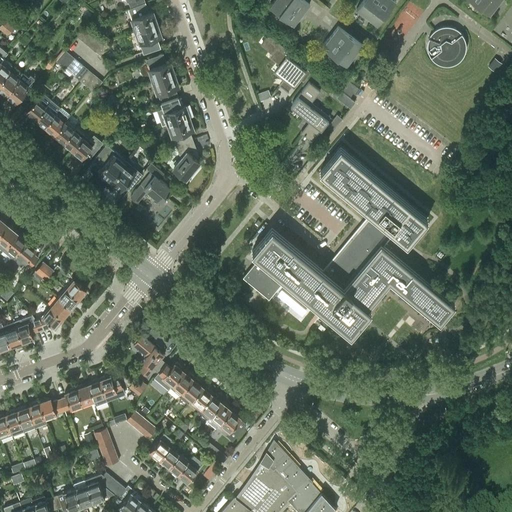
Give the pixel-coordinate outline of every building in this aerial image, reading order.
[(309,3),(306,0),(272,0),(269,5),(293,24),(309,3)] [(361,0),(356,8),(377,24),(395,0),(361,0)] [(471,0),(489,14),(499,0),(471,0)] [(149,11),(145,1),(130,7),(128,8),(135,29),(156,22),(152,10),(149,11)] [(96,24),(102,16),(97,11),(90,19),(96,24)] [(0,28),(2,30),(10,21),(5,17),(0,23),(0,28)] [(6,34),(14,25),(10,21),(2,30),(6,34)] [(156,22),(135,29),(143,51),(160,44),(157,35),(161,34),(156,22)] [(86,24),(77,34),(82,39),(91,28),(86,24)] [(338,24),(322,45),(346,64),(362,43),(338,24)] [(437,27),(436,28),(434,29),(432,31),(430,33),(429,34),(429,36),(428,37),(427,39),(427,41),(427,43),(427,46),(427,48),(427,50),(428,52),(429,53),(430,55),(431,57),(433,59),(435,60),(437,62),(439,63),(441,63),(443,64),(445,64),(448,64),(450,64),(453,63),(455,62),(457,61),(459,59),(461,57),(462,55),(464,53),(465,51),(465,50),(465,49),(465,48),(466,47),(466,45),(466,44),(466,43),(465,41),(465,40),(465,39),(464,37),(464,36),(463,34),(461,32),(460,31),(458,29),(457,28),(455,27),(453,26),(451,26),(449,25),(447,25),(445,25),(444,25),(442,25),(441,26),(440,26),(438,27),(437,27)] [(91,28),(82,39),(86,42),(95,32),(91,28)] [(95,32),(86,42),(91,46),(100,36),(95,32)] [(100,36),(91,46),(93,48),(96,50),(104,40),(100,36)] [(104,40),(96,50),(101,54),(109,44),(104,40)] [(276,45),(269,55),(279,63),(277,65),(274,69),(281,75),(284,77),(279,83),(286,89),(288,91),(288,90),(288,89),(292,84),(298,77),(299,77),(303,80),(313,68),(296,55),(293,58),(276,45)] [(56,59),(61,63),(69,53),(65,49),(56,59)] [(166,61),(163,52),(145,58),(153,80),(174,72),(170,60),(166,61)] [(74,57),(69,53),(61,63),(66,67),(74,57)] [(52,56),(44,65),(48,69),(56,60),(52,56)] [(0,79),(13,65),(3,57),(0,61),(0,79)] [(79,61),(74,57),(66,67),(70,71),(79,61)] [(494,58),(488,65),(496,70),(499,72),(498,72),(506,78),(511,71),(504,65),(503,66),(501,64),(501,63),(494,58)] [(83,65),(79,61),(70,71),(75,75),(83,65)] [(13,65),(0,79),(0,90),(1,91),(2,90),(5,92),(22,72),(13,65)] [(88,69),(83,65),(75,75),(77,77),(79,79),(88,69)] [(92,73),(88,69),(79,79),(84,83),(92,73)] [(14,100),(31,80),(34,77),(31,74),(29,76),(23,71),(22,72),(5,92),(14,100)] [(174,72),(153,80),(160,101),(178,95),(175,86),(178,85),(174,72)] [(97,77),(92,73),(84,83),(89,87),(97,77)] [(102,81),(97,77),(89,87),(93,91),(102,81)] [(346,77),(338,87),(350,96),(353,91),(355,92),(355,93),(359,88),(346,77)] [(292,103),(290,105),(310,120),(302,131),(301,131),(300,132),(311,141),(319,131),(328,119),(328,118),(330,115),(329,115),(328,115),(309,100),(318,89),(319,91),(320,90),(309,81),(292,103)] [(261,98),(271,94),(268,88),(258,92),(261,98)] [(34,117),(50,98),(41,90),(25,109),(29,112),(28,114),(33,118),(34,117)] [(112,104),(117,97),(111,92),(106,98),(112,104)] [(178,95),(160,101),(168,122),(189,115),(184,103),(181,104),(178,95)] [(43,127),(60,106),(50,98),(34,117),(38,120),(37,122),(43,127)] [(53,133),(66,118),(70,113),(61,105),(60,106),(43,127),(48,131),(50,130),(53,133)] [(129,119),(134,113),(129,109),(124,115),(129,119)] [(337,114),(333,118),(338,122),(342,118),(337,114)] [(189,115),(168,122),(175,144),(193,138),(190,129),(193,127),(189,115)] [(66,118),(53,133),(57,136),(56,137),(61,142),(75,125),(66,118)] [(75,125),(61,142),(67,147),(68,145),(71,147),(83,133),(75,125)] [(93,135),(90,138),(83,133),(71,147),(74,150),(72,151),(76,155),(78,153),(81,156),(85,152),(90,156),(101,142),(93,135)] [(200,146),(209,145),(207,134),(199,135),(200,146)] [(193,138),(175,144),(178,153),(182,156),(173,167),(185,177),(199,160),(196,157),(198,154),(193,138)] [(104,144),(92,160),(100,167),(98,170),(109,180),(126,159),(106,143),(104,144)] [(339,146),(319,170),(369,212),(370,212),(363,221),(324,270),(344,286),(344,285),(347,288),(351,282),(347,279),(351,273),(356,277),(360,272),(357,271),(381,243),(383,244),(393,232),(406,243),(416,231),(418,228),(427,218),(339,146)] [(126,159),(109,180),(120,189),(124,184),(129,188),(142,172),(126,159)] [(130,196),(137,201),(147,189),(161,201),(171,188),(157,176),(162,171),(151,162),(146,167),(151,171),(130,196)] [(381,243),(357,271),(360,272),(356,277),(351,273),(347,279),(351,282),(347,288),(344,285),(342,288),(302,256),(318,237),(293,216),(279,233),(272,227),(252,250),(260,257),(243,276),(268,297),(286,275),(326,309),(321,314),(344,333),(347,329),(350,332),(369,309),(366,306),(389,279),(439,321),(454,303),(396,256),(392,252),(381,243)] [(17,231),(7,223),(0,231),(0,239),(6,244),(17,231)] [(15,252),(27,239),(17,231),(6,244),(2,249),(12,257),(15,252)] [(36,247),(27,239),(15,252),(25,260),(24,261),(30,266),(38,256),(32,252),(36,247)] [(43,260),(35,270),(40,274),(48,265),(43,260)] [(48,265),(40,274),(45,278),(53,269),(48,265)] [(73,277),(65,287),(79,299),(84,294),(83,293),(86,288),(73,277)] [(79,299),(65,287),(57,297),(70,307),(74,303),(75,304),(79,299)] [(1,295),(6,299),(12,292),(7,288),(1,295)] [(70,307),(57,297),(49,306),(63,318),(68,313),(67,312),(70,307)] [(63,318),(49,306),(42,315),(39,316),(43,328),(52,324),(55,326),(58,322),(59,323),(63,318)] [(37,330),(33,318),(32,314),(14,320),(22,342),(28,340),(28,339),(33,337),(31,332),(37,330)] [(39,316),(33,318),(37,330),(43,328),(39,316)] [(14,320),(2,324),(10,345),(15,343),(16,344),(22,342),(14,320)] [(10,345),(2,324),(0,325),(0,350),(5,348),(4,347),(10,345)] [(152,367),(157,371),(165,362),(160,358),(163,353),(155,346),(147,338),(145,336),(144,337),(141,334),(139,337),(138,336),(134,341),(135,342),(133,344),(147,355),(143,359),(145,361),(140,368),(147,373),(152,367)] [(170,366),(165,362),(157,371),(172,383),(184,369),(180,366),(180,364),(176,361),(175,362),(174,361),(170,366)] [(179,394),(194,376),(189,372),(187,372),(184,369),(172,383),(170,387),(179,394)] [(122,388),(118,376),(112,378),(110,374),(105,376),(104,375),(98,377),(105,394),(107,400),(119,395),(117,390),(122,388)] [(188,403),(191,399),(203,385),(199,382),(199,380),(194,376),(179,394),(179,395),(188,403)] [(92,381),(87,382),(93,398),(105,394),(98,377),(93,379),(92,381)] [(81,383),(75,385),(82,403),(93,398),(87,382),(82,384),(81,383)] [(133,382),(129,387),(138,394),(142,389),(133,382)] [(66,395),(60,398),(59,398),(63,409),(82,403),(75,385),(70,387),(69,389),(64,391),(66,395)] [(206,388),(203,385),(191,399),(200,407),(213,391),(208,387),(206,388)] [(213,391),(200,407),(210,414),(221,400),(217,397),(218,395),(213,391)] [(44,397),(38,399),(45,416),(63,409),(59,398),(52,401),(50,396),(45,398),(44,397)] [(45,416),(38,399),(32,401),(32,403),(27,405),(35,426),(47,422),(45,416)] [(225,404),(221,400),(210,414),(219,422),(232,407),(227,403),(225,404)] [(21,405),(15,408),(24,430),(35,426),(27,405),(22,406),(21,405)] [(226,434),(240,416),(236,413),(237,411),(232,407),(219,422),(216,425),(226,434)] [(24,430),(15,408),(10,410),(9,411),(4,413),(12,434),(12,435),(24,430)] [(134,409),(126,419),(131,423),(140,413),(134,409)] [(12,434),(4,413),(0,414),(0,436),(1,438),(12,434)] [(140,413),(131,423),(137,428),(145,418),(140,413)] [(145,418),(137,428),(142,432),(151,422),(145,418)] [(151,422),(142,432),(148,437),(156,427),(151,422)] [(94,430),(96,437),(108,433),(106,426),(94,430)] [(87,442),(94,440),(90,431),(84,434),(87,442)] [(108,433),(96,437),(99,444),(111,439),(108,433)] [(153,455),(157,458),(169,444),(160,436),(149,449),(153,453),(153,455)] [(111,439),(99,444),(101,450),(113,446),(111,439)] [(274,511),(279,508),(279,507),(287,499),(288,499),(290,501),(299,511),(330,511),(335,506),(312,480),(275,440),(268,452),(271,456),(264,462),(262,461),(262,462),(256,472),(255,471),(255,472),(248,482),(248,483),(241,492),(240,492),(241,493),(238,498),(235,495),(233,494),(218,511),(274,511)] [(169,444),(157,458),(162,462),(164,462),(168,465),(179,452),(169,444)] [(113,446),(101,450),(104,457),(116,452),(113,446)] [(215,448),(212,452),(220,458),(223,455),(215,448)] [(116,452),(104,457),(106,464),(118,459),(116,452)] [(179,452),(168,465),(172,468),(172,470),(176,474),(188,460),(179,452)] [(188,460),(176,474),(181,478),(183,477),(187,481),(198,468),(188,460)] [(214,464),(209,469),(213,472),(217,467),(214,464)] [(13,481),(24,479),(23,471),(12,473),(13,481)] [(101,486),(110,475),(106,471),(103,474),(100,472),(96,474),(101,486)] [(102,490),(101,486),(96,474),(85,478),(86,483),(92,499),(96,498),(97,499),(104,496),(110,490),(107,488),(102,490)] [(110,475),(101,486),(102,490),(107,488),(115,479),(110,475)] [(115,479),(107,488),(110,490),(112,492),(120,483),(115,479)] [(86,483),(75,487),(81,504),(85,502),(86,503),(93,500),(92,499),(86,483)] [(120,483),(112,492),(117,496),(125,487),(120,483)] [(127,484),(125,487),(117,496),(122,500),(132,488),(127,484)] [(62,492),(56,494),(61,506),(66,504),(69,510),(69,509),(69,508),(73,506),(74,507),(81,505),(81,504),(75,487),(62,492)] [(129,511),(140,499),(134,494),(136,491),(132,488),(122,500),(118,505),(119,505),(119,504),(123,507),(122,509),(126,511),(129,511)] [(55,508),(51,496),(45,498),(44,494),(32,498),(37,511),(50,511),(50,510),(55,508)] [(56,494),(51,496),(55,508),(61,506),(56,494)] [(37,511),(32,498),(32,499),(30,495),(21,499),(19,500),(23,511),(37,511)] [(145,511),(150,507),(144,502),(147,498),(144,495),(140,499),(129,511),(145,511)] [(279,511),(283,508),(290,501),(288,499),(287,499),(279,507),(279,508),(274,511),(279,511)] [(23,511),(19,500),(3,506),(5,511),(23,511)]
